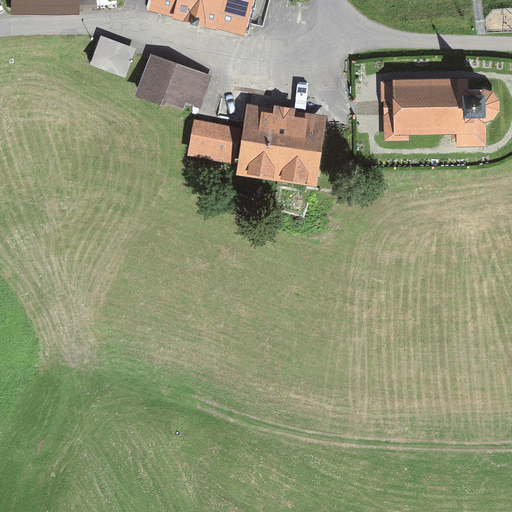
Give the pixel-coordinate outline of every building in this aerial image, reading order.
[(250,0),(156,0),(155,4),(243,27),(250,0)] [(124,71),(131,50),(102,41),(96,61),(124,71)] [(218,85),(154,65),(143,100),(206,120),(218,85)] [(472,79),(387,82),(389,141),(411,140),(411,134),(459,133),(459,144),(487,143),(486,122),(493,117),(498,107),(498,96),(482,87),(472,87),(472,79)] [(246,134),(197,127),(193,151),(242,159),(241,166),(312,177),(321,119),(250,108),(246,134)]
